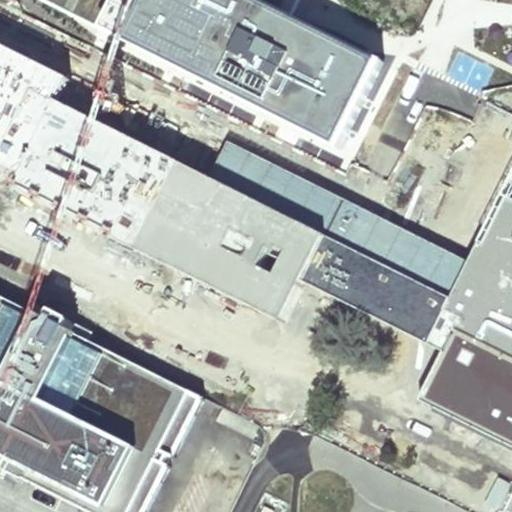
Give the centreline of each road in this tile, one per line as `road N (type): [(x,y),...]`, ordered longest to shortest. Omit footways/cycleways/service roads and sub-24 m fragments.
road 1 (unknown): [(430,325),(408,313),(400,280),(462,165),(501,171),(493,205)]
road 2 (unknown): [(493,205),(430,325)]
road 3 (unknown): [(508,454),(459,423),(462,381),(480,354)]
